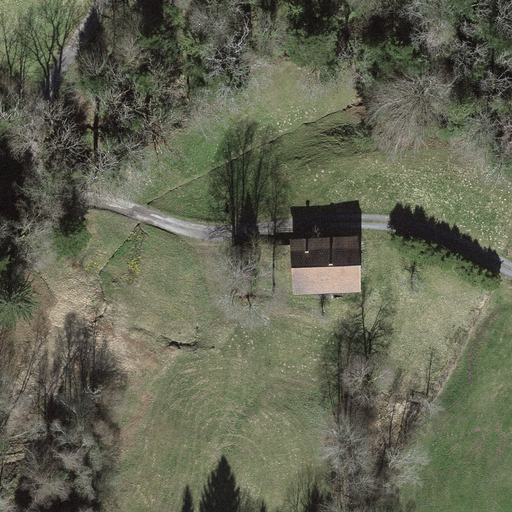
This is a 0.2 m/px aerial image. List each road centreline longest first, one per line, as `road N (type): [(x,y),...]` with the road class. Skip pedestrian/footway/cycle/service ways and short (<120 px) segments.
road 1 (unclassified): [(139,217),(213,222),(346,211),(467,236),(511,255)]
road 2 (track): [(120,0),(37,123),(31,149),(42,183),(139,217)]
